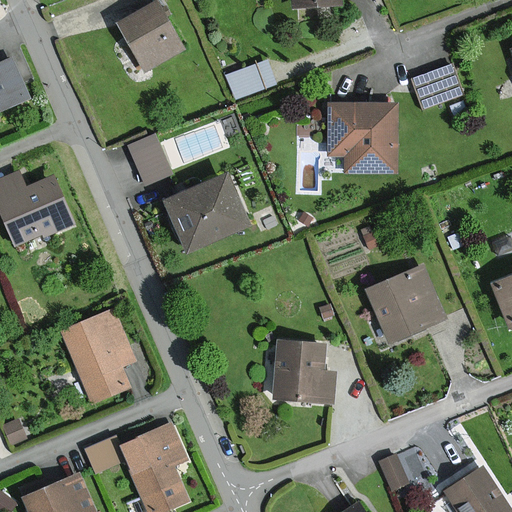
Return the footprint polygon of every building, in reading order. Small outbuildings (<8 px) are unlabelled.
[(158,3),(120,24),(145,70),(183,49),(158,3)] [(0,109),(30,98),(13,57),(0,61),(0,109)] [(265,64),(228,78),(236,99),(273,84),(265,64)] [(397,104),(330,104),(330,152),(346,152),(346,171),(397,171),(397,104)] [(151,137),(128,148),(146,185),(169,174),(151,137)] [(17,172),(0,179),(0,206),(17,244),(72,221),(53,177),(25,190),(17,172)] [(226,174),(166,202),(188,250),(248,222),(226,174)] [(422,268),(367,291),(389,343),(444,319),(422,268)] [(511,276),(493,284),(509,327),(511,325),(511,276)] [(111,310),(63,331),(95,402),(129,387),(119,365),(133,360),(111,310)] [(324,344),(283,341),(277,397),(332,402),(334,375),(322,374),(324,344)] [(170,427),(119,450),(146,511),(176,511),(190,506),(175,471),(187,465),(170,427)] [(95,469),(120,459),(109,433),(84,443),(95,469)] [(391,484),(419,473),(407,445),(379,456),(391,484)] [(511,511),(511,510),(485,468),(444,495),(455,511),(511,511)] [(93,511),(76,474),(22,498),(28,511),(93,511)] [(366,511),(360,503),(346,511),(366,511)]
